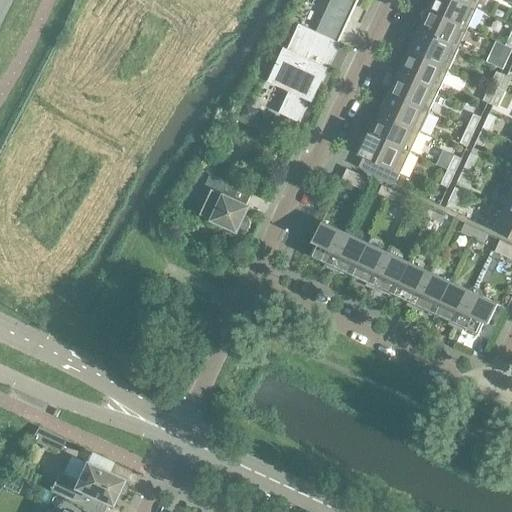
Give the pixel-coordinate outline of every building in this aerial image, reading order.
[(350,19),(358,2),(358,0),(331,0),(316,32),(320,34),(339,42),(350,19)] [(478,7),(462,0),(433,0),(429,9),(468,28),(478,7)] [(468,28),(429,9),(419,30),(458,48),(468,28)] [(311,54),(320,34),(316,32),(299,24),(287,50),(285,49),(270,81),(290,91),(280,112),(297,120),(308,99),(312,101),(327,68),(311,61),(312,59),(311,54)] [(458,48),(419,30),(410,51),(449,69),(458,48)] [(506,63),(511,50),(511,48),(506,45),(499,60),(506,63)] [(449,69),(410,51),(400,72),(439,90),(449,69)] [(497,89),(504,75),(497,71),(490,86),(497,89)] [(439,90),(400,72),(390,93),(429,111),(439,90)] [(511,78),(504,75),(497,89),(505,93),(511,78)] [(490,104),(497,89),(490,86),(483,100),(490,104)] [(498,107),(505,93),(497,89),(490,104),(498,107)] [(420,132),(429,111),(390,93),(380,114),(420,132)] [(410,152),(420,132),(380,114),(371,134),(410,152)] [(474,132),(481,117),(474,114),(467,128),(474,132)] [(489,114),(482,128),(490,132),(496,117),(489,114)] [(467,146),(474,132),(467,128),(460,143),(467,146)] [(483,146),(490,132),(482,128),(476,143),(483,146)] [(306,133),(298,129),(293,140),(301,143),(306,133)] [(395,184),(410,152),(371,134),(361,156),(370,160),(366,168),(365,170),(395,184)] [(471,153),(464,167),(471,171),(478,156),(471,153)] [(455,173),(462,159),(454,155),(448,170),(455,173)] [(465,185),(471,171),(464,167),(457,182),(465,185)] [(364,191),(370,179),(347,169),(342,180),(342,179),(342,180),(364,191)] [(448,188),(455,173),(448,170),(441,184),(448,188)] [(193,211),(238,232),(240,232),(242,232),(243,232),(245,232),(247,230),(248,229),(249,228),(250,226),(250,225),(250,222),(250,221),(250,219),(249,218),(248,217),(247,216),(246,215),(250,206),(247,205),(247,204),(246,204),(251,195),(252,193),(210,173),(193,211)] [(390,199),(394,190),(382,185),(378,194),(390,199)] [(462,191),(455,187),(448,202),(455,205),(462,191)] [(405,196),(394,190),(390,199),(401,204),(405,196)] [(511,213),(511,190),(503,210),(511,213)] [(431,218),(435,210),(423,204),(419,213),(431,218)] [(446,215),(435,210),(431,218),(442,223),(446,215)] [(511,238),(511,213),(503,210),(494,230),(511,238)] [(333,267),(348,234),(322,222),(313,242),(317,244),(311,257),(333,267)] [(472,237),(476,229),(465,224),(461,232),(472,237)] [(488,234),(476,229),(472,237),(484,243),(488,234)] [(353,276),(369,244),(348,234),(333,267),(353,276)] [(495,252),(511,259),(511,245),(500,240),(495,252)] [(374,286),(389,253),(369,244),(353,276),(374,286)] [(395,296),(410,263),(389,253),(374,286),(395,296)] [(415,305),(431,273),(410,263),(395,296),(415,305)] [(436,315),(451,282),(431,273),(415,305),(436,315)] [(457,325),(472,292),(451,282),(436,315),(457,325)] [(498,304),(472,292),(457,325),(478,335),(484,322),(488,324),(498,304)] [(61,451),(66,440),(38,427),(31,437),(61,451)] [(123,480),(85,462),(77,480),(58,472),(49,491),(93,511),(103,511),(107,504),(110,506),(115,497),(116,497),(118,497),(121,497),(122,496),(124,495),(125,494),(126,492),(127,491),(127,490),(127,489),(127,487),(127,486),(126,484),(126,483),(125,482),(124,481),(123,480)]
